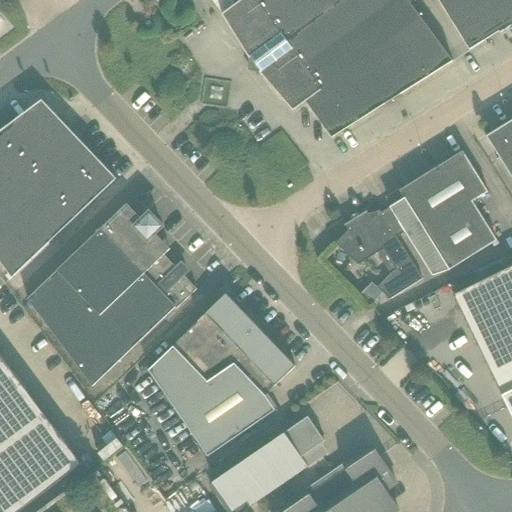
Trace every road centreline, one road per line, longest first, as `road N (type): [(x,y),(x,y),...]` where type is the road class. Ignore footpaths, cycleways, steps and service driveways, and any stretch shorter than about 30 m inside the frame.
road 1 (unclassified): [(488,511),(241,243)]
road 2 (unclassified): [(241,243),(511,72)]
road 3 (unclassified): [(241,243),(49,34)]
road 4 (unknown): [(0,490),(80,427),(81,392),(58,371)]
